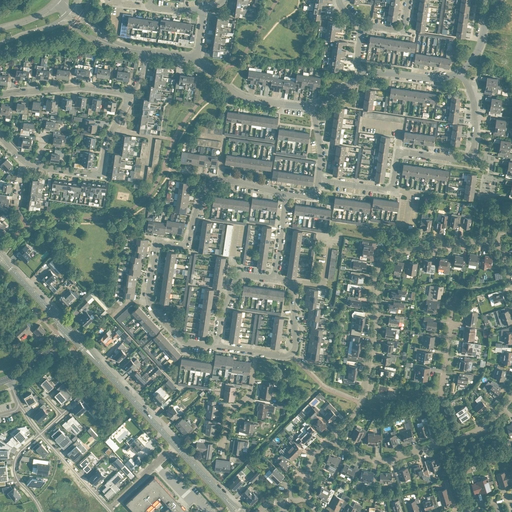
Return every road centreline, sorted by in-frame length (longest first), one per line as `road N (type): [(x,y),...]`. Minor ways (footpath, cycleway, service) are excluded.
road 1 (residential): [(329,439),(362,401),(376,278),(388,256),(488,240),(501,251),(511,285)]
road 2 (residential): [(219,179),(203,192),(184,242),(157,245),(149,303),(187,343),(216,347)]
road 3 (tertiary): [(232,507),(68,330)]
road 4 (residential): [(319,181),(391,192),(397,152),(470,155)]
road 5 (residential): [(454,439),(442,400),(453,297)]
road 6 (residential): [(454,439),(388,460),(329,439)]
road 7 (residential): [(0,95),(76,88),(131,94)]
road 8 (tertiary): [(312,105),(246,98),(197,62)]
road 9 (residential): [(255,351),(284,355),(293,348),(290,281),(273,279)]
